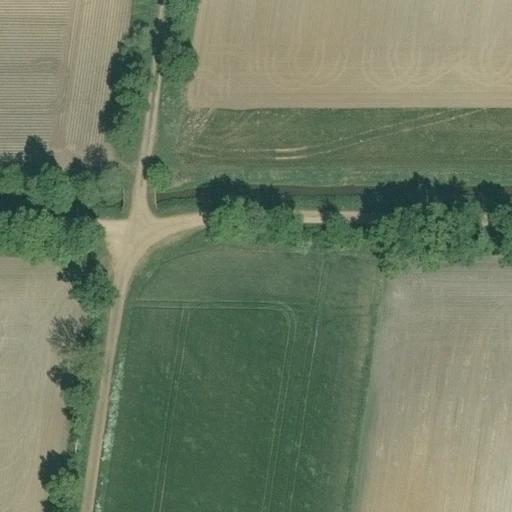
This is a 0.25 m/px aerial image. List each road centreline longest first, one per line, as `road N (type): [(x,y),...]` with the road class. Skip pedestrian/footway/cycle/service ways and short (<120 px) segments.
road 1 (track): [(511,217),(218,217),(134,226)]
road 2 (track): [(134,226),(91,511)]
road 3 (track): [(141,0),(134,226)]
